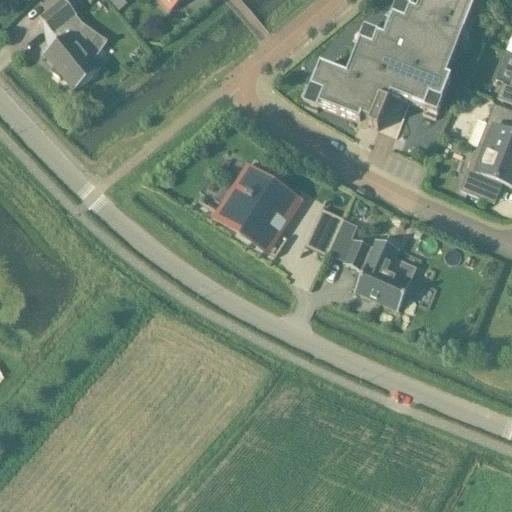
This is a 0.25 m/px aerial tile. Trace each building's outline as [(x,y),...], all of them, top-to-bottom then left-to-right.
[(158,0),(170,14),(187,0),(158,0)] [(317,115),(319,110),(378,133),(391,100),(424,113),(422,118),(435,123),(451,82),(446,80),(464,36),(478,1),(475,0),(422,0),(416,15),(397,8),(385,18),(392,20),(384,41),(365,34),(352,44),(360,46),(347,80),(320,69),(304,110),(317,115)] [(62,2),(38,21),(51,36),(52,36),(59,43),(41,57),(54,72),(52,76),(59,82),(61,80),(72,95),(99,73),(85,55),(96,39),(97,40),(98,39),(79,26),(73,18),(74,17),(62,2)] [(511,84),(510,89),(502,86),(496,101),(511,107),(511,84)] [(511,114),(494,108),(477,151),(511,164),(511,114)] [(511,164),(477,151),(460,194),(489,205),(497,185),(511,191),(511,164)] [(220,219),(243,234),(241,238),(265,254),(277,235),(269,230),(278,217),(283,220),(295,202),(252,172),(220,219)] [(305,250),(327,260),(338,237),(343,225),(344,223),(322,213),(305,250)] [(357,231),(343,225),(339,234),(338,237),(351,243),(357,231)] [(356,244),(345,268),(363,276),(354,295),(398,315),(411,286),(387,276),(394,261),(356,244)]
